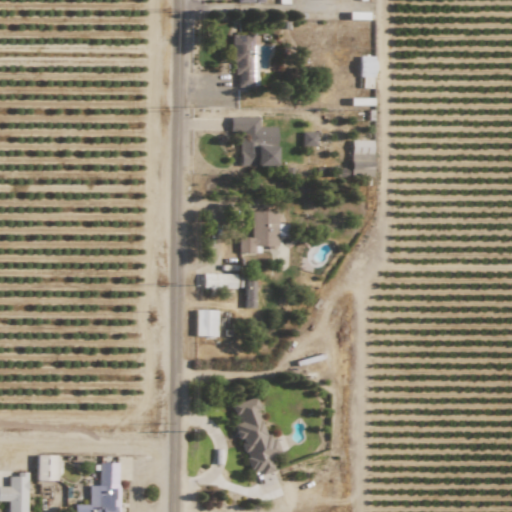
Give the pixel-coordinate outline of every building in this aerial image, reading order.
[(231,34),(230,73),(235,73),(234,86),(255,87),(256,75),(253,75),(254,35),(231,34)] [(370,88),(371,56),(358,56),(357,88),(370,88)] [(273,166),(274,126),(256,126),(256,117),(228,117),(227,132),(237,132),(237,165),(273,166)] [(313,146),(314,132),(300,131),(299,146),(313,146)] [(370,140),(348,140),(348,176),(370,176),(370,140)] [(236,253),(253,253),(253,246),(275,246),(275,235),(285,235),(285,224),(275,224),(275,211),(249,211),(249,238),(236,238),(236,253)] [(233,289),(233,274),(201,273),(200,288),(233,289)] [(242,307),(252,308),(253,273),(243,273),(242,307)] [(214,336),(214,310),(193,310),(192,336),(214,336)] [(250,473),(257,470),(259,475),(272,470),(267,457),(278,453),(272,437),(265,439),(254,410),(257,409),(253,397),(227,406),(250,473)] [(53,481),(53,455),(34,455),(33,480),(53,481)] [(71,511),(115,511),(116,463),(96,463),(96,486),(86,485),(86,505),(72,505),(71,511)] [(0,486),(0,500),(6,501),(5,511),(23,511),(24,474),(6,473),(6,486),(0,486)]
